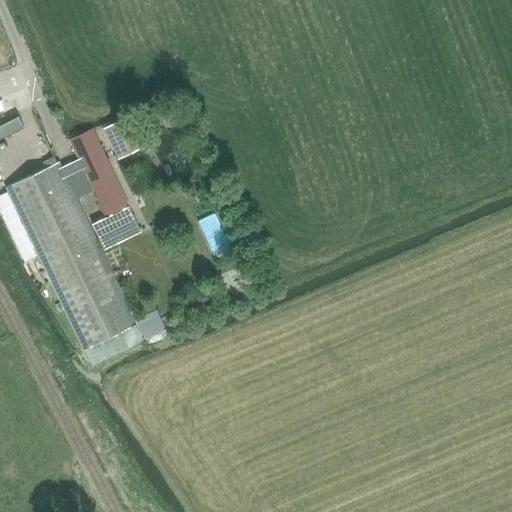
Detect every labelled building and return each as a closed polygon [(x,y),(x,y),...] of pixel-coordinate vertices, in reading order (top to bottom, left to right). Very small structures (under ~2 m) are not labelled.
[(18,116),(0,125),(0,138),(23,127),(18,116)] [(129,122),(107,133),(121,162),(143,152),(129,122)] [(6,187),(84,350),(136,324),(66,177),(81,170),(105,217),(129,207),(99,143),(76,153),(78,159),(61,167),(59,162),(6,187)] [(57,162),(54,156),(42,162),(45,168),(57,162)] [(136,324),(84,350),(90,366),(163,331),(156,315),(136,324)]
